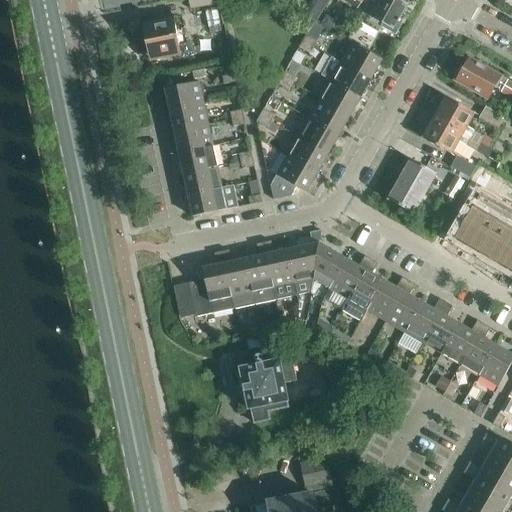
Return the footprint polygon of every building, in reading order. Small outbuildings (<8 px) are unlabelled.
[(189,0),(191,10),(213,6),(211,0),(189,0)] [(363,0),(343,0),(343,1),(358,10),(363,0)] [(371,0),(360,20),(359,22),(378,33),(382,27),(396,35),(403,23),(399,20),(408,6),(398,0),(371,0)] [(309,1),(301,15),(317,23),(321,16),(325,9),(309,1)] [(328,30),(333,22),(321,16),(317,23),(328,30)] [(147,46),(153,45),(156,59),(193,52),(191,41),(186,42),(181,18),(143,26),(147,46)] [(320,42),(309,36),(305,42),(316,49),(320,42)] [(301,49),(312,55),(316,49),(305,42),(301,49)] [(382,61),(354,45),(343,64),(371,80),(382,61)] [(361,99),(371,80),(343,64),(335,59),(324,78),(333,83),(361,99)] [(456,80),(472,89),(490,100),(503,79),(468,59),(463,69),(460,68),(455,77),(457,79),(456,80)] [(298,80),(287,73),(284,80),(294,86),(298,80)] [(224,85),(236,83),(235,75),(223,77),(224,85)] [(280,87),(291,93),(294,86),(284,80),(280,87)] [(200,82),(166,90),(171,111),(204,104),(200,82)] [(501,93),(511,98),(511,84),(508,82),(501,93)] [(361,99),(333,83),(322,102),(350,118),(361,99)] [(468,126),(475,113),(447,97),(437,114),(440,115),(437,120),(480,145),(485,136),(468,126)] [(350,118),(322,102),(311,120),(339,137),(350,118)] [(204,104),(171,111),(175,133),(209,125),(204,104)] [(479,119),(499,130),(506,119),(486,107),(479,119)] [(242,110),(230,113),(232,120),(244,118),(242,110)] [(277,117),(266,111),(262,117),(273,124),(277,117)] [(258,124),(269,130),(273,124),(262,117),(258,124)] [(233,128),(246,125),(244,118),(232,120),(233,128)] [(339,137),(311,120),(300,139),(329,155),(339,137)] [(435,123),(433,122),(423,139),(452,154),(459,142),(476,152),(480,145),(437,120),(435,123)] [(209,125),(175,133),(180,154),(213,146),(209,125)] [(329,155),(300,139),(290,158),(318,174),(329,155)] [(213,146),(180,154),(184,175),(218,168),(213,146)] [(251,153),(239,155),(241,163),(253,160),(251,153)] [(470,178),(476,168),(457,157),(451,167),(470,178)] [(292,197),(297,188),(307,193),(318,174),(290,158),(272,190),(274,201),(292,197)] [(437,174),(411,159),(400,180),(426,195),(437,174)] [(243,170),(255,167),(253,160),(241,163),(243,170)] [(218,168),(184,175),(189,196),(222,189),(218,168)] [(482,172),(477,180),(487,185),(491,178),(482,172)] [(456,177),(446,195),(454,200),(465,182),(456,177)] [(389,200),(414,215),(426,195),(400,180),(389,200)] [(477,180),(473,188),(482,193),(487,185),(477,180)] [(223,189),(189,196),(193,218),(239,208),(234,186),(223,189)] [(473,188),(469,195),(478,200),(481,196),(482,193),(473,188)] [(446,195),(444,194),(439,202),(452,210),(457,201),(454,200),(446,195)] [(261,195),(249,198),(250,206),(262,203),(261,195)] [(469,195),(464,203),(473,208),(478,200),(469,195)] [(511,251),(511,213),(481,196),(478,200),(473,208),(469,215),(465,223),(460,231),(456,238),(504,266),(511,251)] [(434,211),(447,218),(452,210),(439,202),(434,211)] [(464,203),(460,210),(469,215),(473,208),(464,203)] [(460,210),(456,218),(465,223),(469,215),(460,210)] [(456,218),(451,225),(460,231),(465,223),(456,218)] [(451,225),(447,233),(456,238),(460,231),(451,225)] [(298,296),(295,284),(288,251),(274,254),(272,242),(264,243),(277,300),(298,296)] [(257,245),(259,257),(246,260),(255,305),(277,300),(264,243),(257,245)] [(319,244),(288,251),(295,284),(298,296),(312,293),(314,280),(319,244)] [(330,290),(347,260),(319,244),(314,280),(330,290)] [(232,263),(230,251),(222,252),(234,309),(255,305),(246,260),(232,263)] [(215,254),(217,266),(203,269),(205,280),(174,287),(181,317),(196,313),(197,317),(234,309),(222,252),(215,254)] [(365,257),(359,267),(347,260),(330,290),(349,300),(372,260),(365,257)] [(372,274),(378,264),(372,260),(349,300),(344,309),(362,320),(367,311),(384,281),(372,274)] [(403,278),(397,288),(384,281),(367,311),(386,322),(409,282),(403,278)] [(410,296),(416,286),(409,282),(386,322),(405,333),(422,303),(410,296)] [(440,300),(434,310),(422,303),(405,333),(424,344),(447,303),(440,300)] [(447,318),(453,307),(447,303),(424,344),(442,354),(459,325),(447,318)] [(279,321),(273,322),(275,333),(282,332),(279,321)] [(478,321),(472,332),(459,325),(442,354),(461,365),(484,325),(478,321)] [(485,339),(491,329),(484,325),(461,365),(480,376),(497,346),(485,339)] [(300,361),(314,359),(312,346),(298,349),(300,361)] [(499,387),(511,364),(511,354),(497,346),(480,376),(499,387)] [(383,355),(371,349),(366,357),(378,363),(383,355)] [(293,360),(287,361),(281,363),(280,361),(241,369),(249,410),(252,410),(255,424),(270,421),(269,412),(289,408),(288,402),(289,401),(285,384),(297,382),(293,360)] [(388,362),(384,370),(402,380),(407,372),(388,362)] [(424,374),(411,367),(406,375),(419,382),(424,374)] [(441,377),(435,388),(444,393),(450,382),(441,377)] [(459,387),(451,382),(445,393),(453,397),(459,387)] [(511,409),(511,399),(509,398),(502,411),(509,415),(511,409)] [(474,415),(481,418),(487,408),(481,404),(474,415)] [(493,425),(499,429),(506,418),(499,414),(493,425)] [(511,511),(511,443),(490,430),(489,430),(482,440),(493,447),(481,468),(470,462),(464,474),(474,480),(459,506),(449,500),(442,511),(443,511),(511,511)] [(327,458),(299,464),(304,490),(333,484),(327,458)] [(269,505),(257,507),(258,511),(316,511),(315,504),(339,499),(337,489),(268,504),(269,505)]
